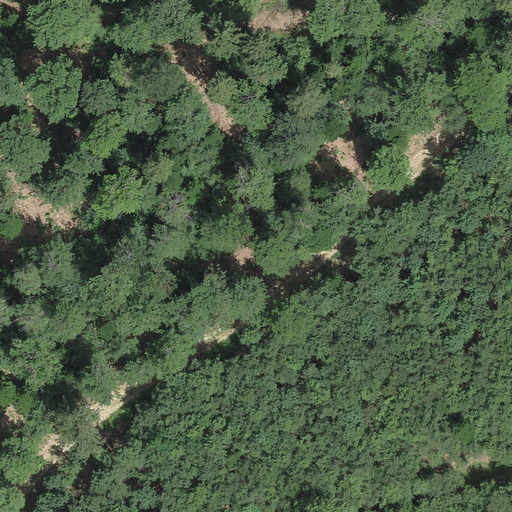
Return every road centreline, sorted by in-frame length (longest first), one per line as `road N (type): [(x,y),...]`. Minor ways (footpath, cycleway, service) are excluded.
road 1 (track): [(2,511),(78,431),(257,309),(511,74)]
road 2 (track): [(447,511),(511,375)]
road 3 (track): [(511,464),(377,511)]
